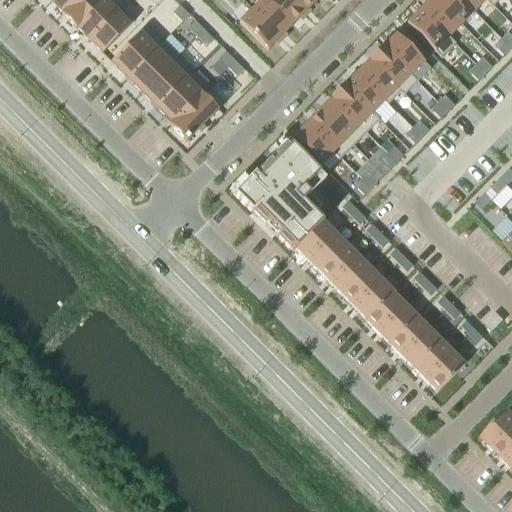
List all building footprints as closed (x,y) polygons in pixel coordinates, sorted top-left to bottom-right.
[(52,0),(50,3),(62,15),(61,16),(62,16),(77,0),(52,0)] [(77,0),(62,16),(74,29),(103,0),(77,0)] [(117,0),(103,0),(74,29),(75,30),(76,29),(88,41),(123,6),(117,0)] [(264,0),(261,0),(251,10),(280,39),(291,27),(264,0)] [(288,0),(264,0),(291,27),(303,15),(288,0)] [(312,0),(288,0),(303,15),(315,3),(312,0)] [(430,0),(419,11),(448,39),(448,38),(460,26),(433,0),(430,0)] [(433,0),(460,26),(473,14),(459,0),(433,0)] [(459,0),(473,14),(485,2),(486,1),(484,0),(459,0)] [(484,0),(486,1),(485,2),(492,8),(500,0),(484,0)] [(123,6),(88,41),(101,54),(133,23),(120,10),(124,7),(123,6)] [(179,7),(172,14),(181,24),(188,17),(179,7)] [(251,10),(239,23),(267,51),(280,39),(251,10)] [(419,11),(406,24),(441,59),(455,45),(448,38),(448,39),(419,11)] [(194,23),(187,30),(196,39),(203,32),(194,23)] [(146,27),(110,63),(126,79),(162,43),(146,27)] [(203,32),(196,39),(206,49),(213,42),(203,32)] [(511,39),(507,34),(500,41),(509,50),(511,47),(511,39)] [(382,48),(382,49),(410,77),(410,76),(417,83),(430,70),(423,63),(395,35),(382,48)] [(500,41),(493,47),(503,57),(509,50),(500,41)] [(162,43),(126,79),(141,94),(177,58),(162,43)] [(368,60),(367,61),(368,62),(369,61),(400,93),(400,94),(403,97),(417,83),(410,76),(410,77),(382,49),(382,48),(381,47),(381,48),(368,60)] [(225,53),(218,60),(227,69),(234,62),(225,53)] [(177,58),(141,94),(156,109),(192,73),(177,58)] [(481,59),(474,66),(484,76),(491,69),(481,59)] [(368,62),(356,74),(384,102),(383,103),(387,106),(400,94),(400,93),(369,61),(368,62)] [(234,62),(227,69),(237,79),(243,72),(234,62)] [(474,66),(468,73),(477,82),(484,76),(474,66)] [(192,73),(156,109),(164,117),(162,119),(169,127),(208,89),(192,73)] [(344,86),(343,87),(372,115),(372,114),(379,121),(383,126),(395,114),(387,106),(383,103),(384,102),(356,74),(344,86)] [(330,99),(329,99),(330,100),(331,100),(366,134),(379,121),(372,114),(372,115),(343,87),(344,86),(343,85),(343,86),(330,99)] [(208,89),(169,127),(185,143),(224,105),(208,89)] [(443,97),(437,104),(446,113),(453,107),(443,97)] [(330,100),(318,112),(353,147),(366,134),(331,100),(330,100)] [(437,104),(430,111),(439,120),(446,113),(437,104)] [(318,112),(305,125),(333,153),(333,154),(339,161),(353,147),(318,112)] [(418,123),(411,129),(421,139),(428,132),(418,123)] [(305,125),(292,139),(320,167),(321,165),(328,172),(339,161),(333,154),(333,153),(305,125)] [(411,129),(404,136),(414,146),(421,139),(411,129)] [(234,194),(233,196),(238,202),(245,209),(245,208),(251,214),(252,213),(265,227),(264,227),(266,229),(271,224),(279,232),(274,237),(275,239),(276,238),(292,253),(294,250),(321,222),(314,214),(321,207),(309,195),(324,180),(287,143),(287,144),(278,152),(271,159),(255,176),(254,175),(247,182),(234,194)] [(393,148),(386,155),(395,164),(402,158),(393,148)] [(386,155),(379,162),(388,171),(395,164),(386,155)] [(511,172),(510,170),(500,180),(507,187),(511,182),(511,172)] [(367,174),(360,180),(370,190),(377,183),(367,174)] [(360,180),(353,187),(363,197),(370,190),(360,180)] [(491,189),(485,195),(492,202),(501,211),(511,199),(511,191),(507,187),(500,180),(491,189)] [(329,186),(321,194),(335,208),(343,199),(329,186)] [(485,195),(475,205),(482,212),(492,202),(485,195)] [(347,203),(341,209),(350,218),(356,212),(352,208),(347,203)] [(356,212),(350,218),(358,226),(364,220),(356,212)] [(511,223),(507,218),(492,232),(504,244),(503,245),(511,254),(511,223)] [(321,222),(294,250),(306,262),(333,234),(321,222)] [(371,227),(365,233),(373,241),(379,235),(371,227)] [(333,234),(306,262),(317,273),(345,246),(333,234)] [(379,235),(373,241),(382,250),(388,244),(379,235)] [(345,246),(317,273),(329,285),(357,258),(345,246)] [(394,251),(389,256),(397,265),(403,259),(394,251)] [(357,258),(329,285),(341,297),(369,270),(357,258)] [(403,259),(397,265),(406,274),(411,268),(403,259)] [(369,270),(341,297),(353,309),(381,282),(369,270)] [(418,274),(412,280),(421,289),(427,283),(418,274)] [(381,282),(353,309),(364,320),(363,321),(364,322),(392,293),(381,282)] [(427,283),(421,289),(430,297),(435,292),(427,283)] [(392,293),(364,322),(376,334),(404,306),(392,295),(393,294),(392,293)] [(442,298),(436,304),(445,312),(450,307),(442,298)] [(404,306),(376,334),(388,346),(416,318),(404,306)] [(450,307),(445,312),(453,321),(459,315),(450,307)] [(495,313),(484,324),(492,333),(503,321),(495,313)] [(416,318),(388,346),(400,357),(427,330),(416,318)] [(466,322),(460,328),(468,336),(474,331),(466,322)] [(427,330),(400,357),(412,369),(439,342),(427,330)] [(474,331),(468,336),(477,345),(483,339),(474,331)] [(439,342),(412,369),(424,381),(451,354),(439,342)] [(451,354),(424,381),(436,394),(464,366),(451,354)] [(511,414),(509,411),(481,439),(494,452),(511,433),(511,414)] [(511,433),(494,452),(506,463),(511,457),(511,433)]
